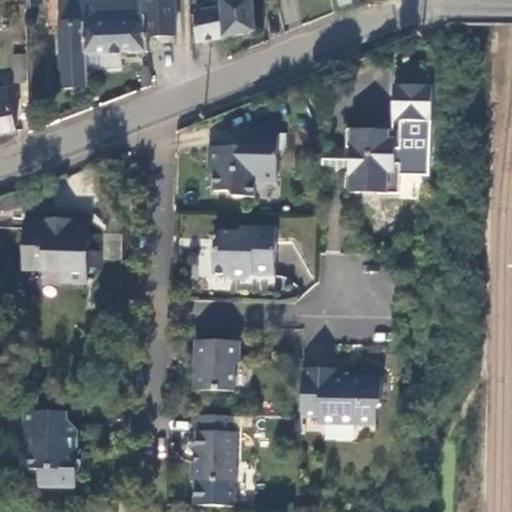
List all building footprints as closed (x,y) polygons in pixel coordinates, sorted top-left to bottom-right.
[(172,0),(58,0),(62,88),(85,88),(85,56),(146,54),(146,39),(173,38),(172,0)] [(197,45),(224,40),(221,0),(211,2),(212,10),(195,15),(197,45)] [(252,34),(251,1),(251,0),(229,0),(221,0),(224,40),(252,34)] [(12,83),(26,84),(25,56),(13,57),(12,83)] [(0,135),(13,133),(6,89),(0,90),(0,135)] [(275,181),(276,122),(260,121),(244,131),(244,147),(207,146),(207,167),(218,168),(218,190),(228,191),(233,196),(254,196),(254,180),(275,181)] [(400,131),(347,131),(347,148),(353,148),(353,174),(345,174),(345,193),(358,194),(359,190),(377,192),(378,195),(398,195),(399,166),(392,166),(392,149),(400,149),(400,131)] [(321,173),(345,174),(353,174),(353,148),(347,148),(321,147),(321,173)] [(62,219),(24,219),(23,248),(40,249),(40,272),(60,272),(60,282),(87,284),(88,269),(102,269),(102,253),(87,251),(88,227),(73,226),(73,229),(62,228),(62,219)] [(74,219),(62,219),(62,228),(73,229),(73,226),(74,219)] [(274,275),(273,227),(241,226),(241,231),(218,231),(218,248),(214,248),(213,273),(225,274),(231,279),(246,280),(256,274),(274,275)] [(22,271),(40,272),(40,249),(23,248),(22,271)] [(238,342),(196,341),(195,391),(233,391),(234,368),(238,362),(238,342)] [(336,371),(301,370),(300,404),(381,404),(382,379),(349,377),(349,383),(336,382),(336,376),(336,371)] [(381,406),(381,404),(300,404),(299,418),(317,419),(318,425),(376,427),(376,413),(381,406)] [(67,412),(22,413),(23,426),(25,428),(25,434),(23,435),(23,449),(28,450),(29,470),(36,471),(37,487),(74,488),(75,472),(78,471),(78,449),(69,449),(70,438),(76,430),(67,421),(67,412)] [(232,434),(233,418),(201,417),(200,432),(197,432),(194,467),(193,468),(192,479),(195,483),(235,484),(236,434),(232,434)]
